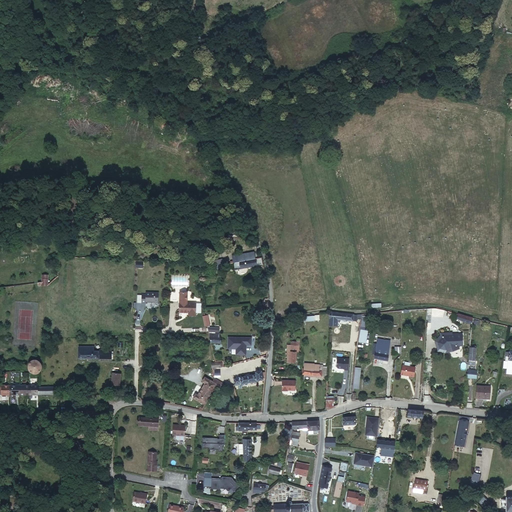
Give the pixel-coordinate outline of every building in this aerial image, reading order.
[(234,265),(255,262),(254,255),(233,258),(234,265)] [(255,262),(234,265),(235,272),(256,269),(256,268),(255,262)] [(193,267),(194,272),(214,269),(213,264),(204,265),(201,265),(193,267)] [(172,286),(188,286),(188,275),(172,275),(172,286)] [(158,303),(159,293),(146,293),(146,295),(142,295),(142,304),(146,304),(146,303),(146,301),(154,302),(154,303),(158,303)] [(172,293),(171,304),(179,304),(179,300),(180,300),(181,294),(172,293)] [(180,300),(180,314),(189,315),(190,315),(190,316),(196,316),(196,315),(196,306),(187,305),(188,295),(181,294),(180,300)] [(354,315),(329,313),(328,318),(338,319),(338,322),(353,323),(354,315)] [(463,315),(457,313),(455,318),(461,320),(470,322),(470,317),(463,315)] [(370,317),(363,317),(362,327),(369,328),(370,317)] [(47,322),(47,339),(55,340),(55,322),(47,322)] [(369,328),(362,327),(360,343),(368,344),(369,331),(369,328)] [(452,334),(452,332),(441,333),(441,335),(435,341),(438,351),(446,352),(460,348),(459,345),(451,347),(447,350),(440,349),(438,342),(442,337),(442,335),(452,334)] [(452,334),(442,335),(442,337),(438,342),(440,349),(447,350),(451,347),(459,345),(463,345),(462,334),(452,334)] [(251,338),(228,337),(228,349),(236,349),(236,355),(246,355),(246,349),(245,349),(245,345),(251,345),(251,338)] [(395,339),(382,337),(381,342),(379,342),(378,352),(380,352),(379,356),(384,357),(383,360),(387,360),(388,357),(392,358),(395,339)] [(289,345),(288,362),(294,362),(295,351),(297,351),(297,346),(289,345)] [(78,361),(97,361),(97,353),(97,349),(78,350),(78,361)] [(349,359),(337,358),(336,366),(337,368),(344,368),(344,370),(348,370),(349,359)] [(34,374),(36,373),(37,373),(38,371),(39,370),(40,368),(40,366),(39,363),(37,361),(35,361),(32,361),(30,362),(28,364),(27,366),(27,369),(28,371),(30,373),(32,374),(34,374)] [(408,363),(406,372),(418,374),(420,365),(408,363)] [(307,365),(307,371),(328,372),(328,364),(318,364),(318,365),(307,365)] [(359,366),(356,390),(357,390),(358,387),(361,387),(364,367),(359,366)] [(474,370),(465,369),(465,377),(474,377),(474,370)] [(259,380),(257,372),(257,370),(251,371),(252,374),(232,377),(233,383),(233,384),(259,380)] [(193,398),(205,405),(217,384),(213,382),(205,377),(202,382),(205,383),(198,395),(196,394),(193,398)] [(298,378),(285,377),(284,386),(285,386),(285,387),(290,388),(290,387),(298,388),(298,378)] [(112,378),(111,386),(122,386),(122,378),(112,378)] [(217,384),(221,387),(224,384),(214,378),(213,382),(217,384)] [(35,395),(35,387),(30,387),(30,385),(0,385),(1,395),(35,395)] [(486,386),(472,386),(471,399),(485,399),(486,386)] [(54,387),(35,387),(35,395),(54,396),(54,387)] [(421,417),(422,409),(406,408),(405,416),(421,417)] [(155,416),(136,415),(135,423),(154,424),(155,416)] [(342,415),(342,424),(355,423),(354,416),(342,415)] [(365,435),(377,436),(379,418),(367,417),(365,435)] [(302,429),(319,429),(319,418),(293,420),(292,426),(303,426),(302,429)] [(464,445),(469,422),(460,420),(455,443),(464,445)] [(182,424),(170,423),(169,433),(181,434),(182,424)] [(293,428),(290,441),(298,442),(300,430),(293,428)] [(205,443),(205,448),(209,448),(209,449),(218,450),(218,451),(223,451),(223,446),(224,446),(224,435),(219,435),(219,439),(217,439),(217,438),(202,438),(202,443),(205,443)] [(336,438),(325,437),(325,445),(335,445),(336,438)] [(374,446),(390,448),(391,448),(391,440),(375,438),(374,446)] [(150,465),(151,460),(152,449),(145,448),(143,468),(151,468),(152,465),(150,465)] [(372,467),(374,456),(356,453),(354,464),(372,467)] [(309,465),(296,462),(294,473),(302,475),(301,475),(306,477),(309,465)] [(346,470),(348,464),(341,462),(339,469),(346,470)] [(271,464),(270,472),(279,473),(281,466),(271,464)] [(323,468),(320,488),(328,489),(331,469),(323,468)] [(480,474),(473,472),(469,488),(475,490),(480,474)] [(239,486),(231,477),(222,477),(222,478),(221,480),(212,479),(212,478),(204,477),(203,487),(211,487),(211,489),(212,489),(219,489),(219,490),(220,488),(232,489),(233,492),(239,486)] [(427,479),(415,477),(414,486),(425,488),(427,479)] [(256,483),(254,491),(260,492),(261,490),(265,491),(267,485),(256,483)] [(436,498),(444,499),(445,490),(437,489),(436,498)] [(358,492),(347,490),(346,499),(347,500),(356,502),(355,503),(362,504),(364,496),(357,495),(358,492)] [(135,493),(132,493),(126,492),(126,502),(138,502),(140,493),(135,492),(135,493)] [(479,493),(475,498),(487,509),(491,504),(479,493)] [(272,511),(274,511),(309,510),(308,499),(272,502),(272,505),(268,505),(269,509),(272,509),(272,511)] [(173,504),(169,503),(165,502),(163,510),(170,511),(176,511),(179,504),(174,503),(173,504)]
